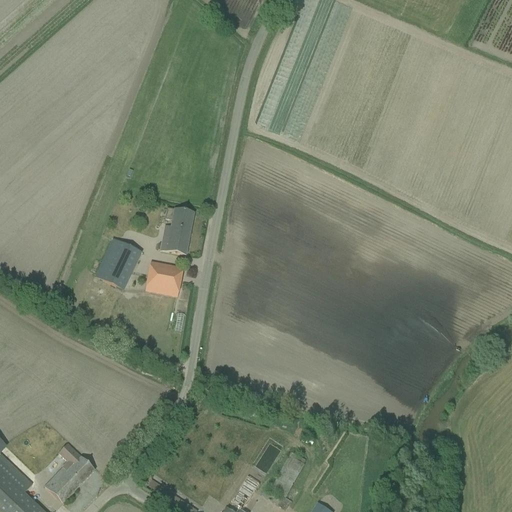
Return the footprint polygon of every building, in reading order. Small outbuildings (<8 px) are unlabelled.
[(160,252),(185,257),(193,215),(166,210),(164,221),(172,222),(170,230),(164,228),(160,252)] [(141,254),(112,241),(94,279),(122,293),(141,254)] [(144,294),(177,300),(182,270),(150,264),(144,294)] [(178,335),(185,335),(187,318),(180,317),(178,335)] [(60,507),(93,472),(65,446),(55,456),(64,465),(41,489),(60,507)] [(4,457),(0,460),(0,511),(44,511),(28,497),(36,488),(4,457)] [(293,502),(306,469),(289,462),(275,495),(293,502)]
